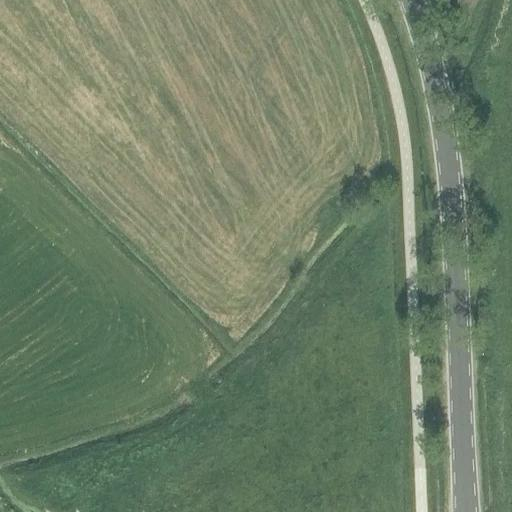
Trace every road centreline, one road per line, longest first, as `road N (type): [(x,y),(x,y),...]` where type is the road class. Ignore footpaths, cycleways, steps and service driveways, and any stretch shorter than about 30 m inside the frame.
road 1 (secondary): [(466,511),(447,141),(410,0)]
road 2 (track): [(321,511),(246,448),(187,376)]
